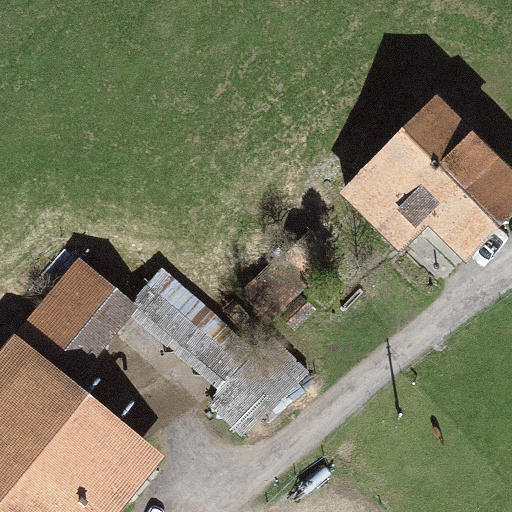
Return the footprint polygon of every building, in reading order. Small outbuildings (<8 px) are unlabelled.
[(511,206),(439,124),(345,207),(396,266),(426,240),(467,286),(511,246),(511,206)] [(274,328),(313,292),(283,260),(244,296),(274,328)] [(86,272),(28,327),(67,368),(125,313),(86,272)] [(127,320),(240,420),(278,378),(165,277),(127,320)] [(138,511),(166,479),(24,360),(0,388),(0,511),(138,511)]
